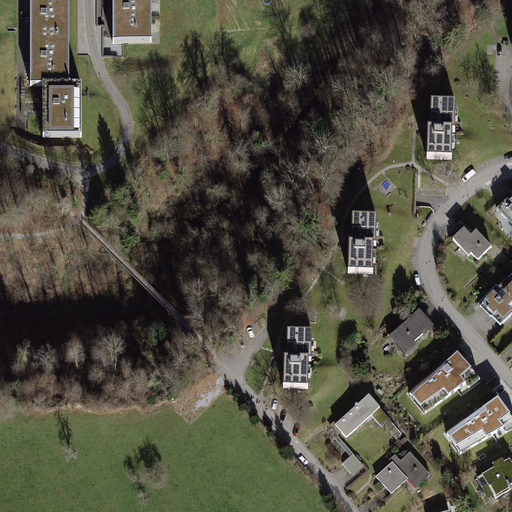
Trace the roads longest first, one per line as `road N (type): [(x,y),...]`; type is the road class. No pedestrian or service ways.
road 1 (residential): [(87,0),(96,59),(127,120),(117,157),(86,172),(0,149)]
road 2 (residential): [(511,169),(464,194),(437,222),(426,249),(432,288),(511,381)]
road 3 (residential): [(350,511),(225,365)]
